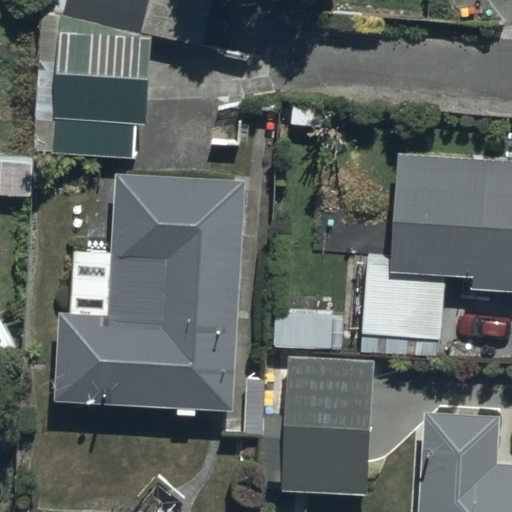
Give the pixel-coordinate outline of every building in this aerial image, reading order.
[(63,0),(62,5),(201,36),(208,0),(63,0)] [(146,114),(148,28),(41,5),(37,148),(134,151),(135,114),(146,114)] [(511,292),(511,153),(403,145),(398,287),(511,292)] [(229,404),(243,168),(114,161),(109,241),(73,239),(69,303),(57,303),(51,393),(229,404)] [(335,306),(271,303),(270,338),(334,341),(335,306)] [(367,487),(371,353),(285,351),(281,485),(367,487)] [(511,511),(511,416),(433,412),(426,511),(511,511)]
